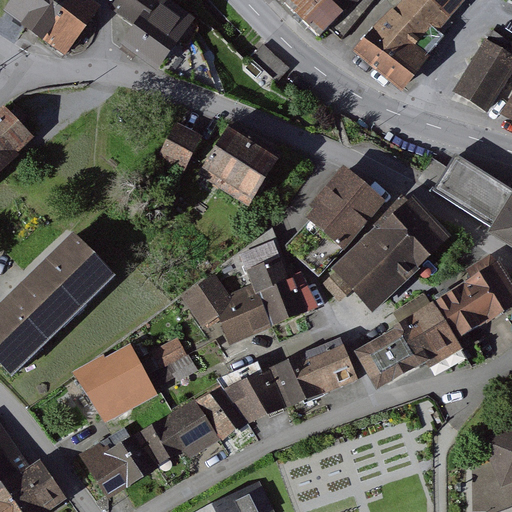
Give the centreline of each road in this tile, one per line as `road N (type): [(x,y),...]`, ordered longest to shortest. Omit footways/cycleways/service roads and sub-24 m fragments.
road 1 (residential): [(511,257),(421,197),(337,155),(101,71)]
road 2 (residential): [(160,511),(270,444),(370,406),(477,387),(511,367)]
road 3 (tertiary): [(511,152),(349,92),(244,0)]
road 4 (residential): [(88,511),(0,397)]
